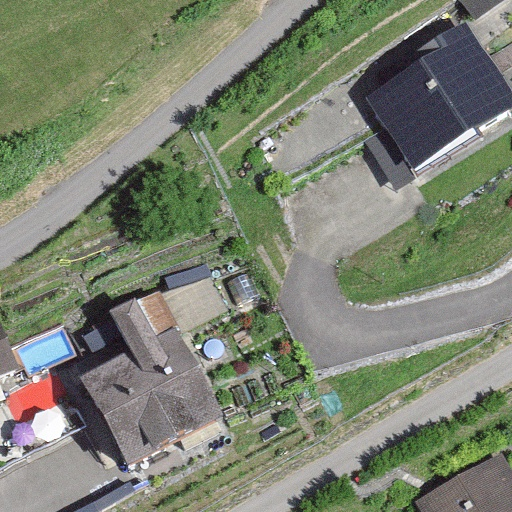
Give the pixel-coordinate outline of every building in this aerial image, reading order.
[(461,0),(460,1),(476,23),(509,0),(461,0)] [(422,69),(366,102),(414,182),(511,124),(511,97),(469,26),(415,58),(422,69)] [(134,376),(88,398),(126,478),(223,432),(182,345),(164,353),(145,312),(111,327),(134,376)] [(0,394),(17,388),(0,326),(0,394)] [(511,511),(511,475),(504,460),(416,504),(419,511),(511,511)]
